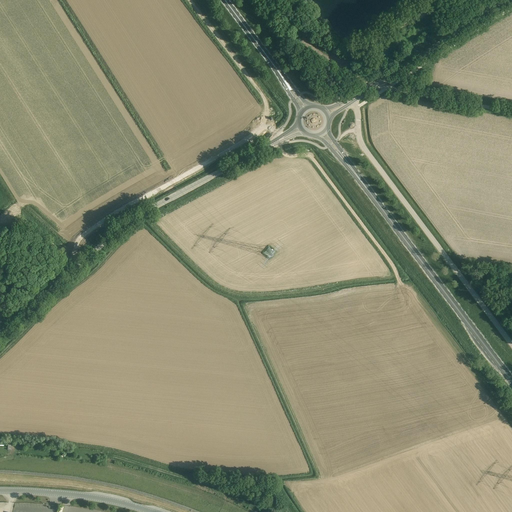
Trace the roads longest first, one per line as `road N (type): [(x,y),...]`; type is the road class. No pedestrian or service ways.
road 1 (tertiary): [(0,336),(125,225),(280,140)]
road 2 (unclassified): [(511,346),(359,141),(354,99)]
road 3 (primary): [(511,381),(341,157)]
road 4 (track): [(275,142),(287,155),(311,157),(399,282)]
road 5 (tertiary): [(375,85),(508,0)]
road 6 (unclassified): [(152,511),(88,496),(0,490)]
road 7 (unclassified): [(511,112),(375,85)]
